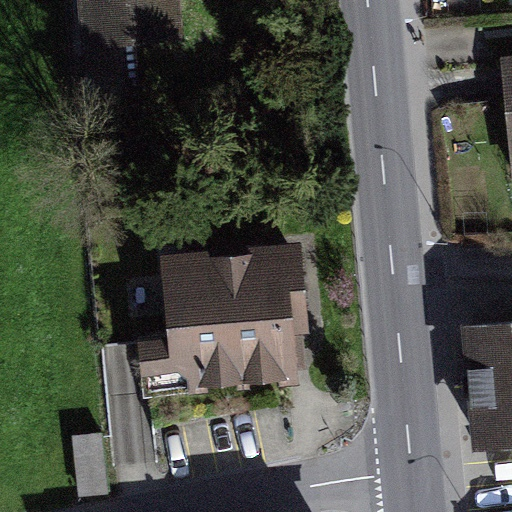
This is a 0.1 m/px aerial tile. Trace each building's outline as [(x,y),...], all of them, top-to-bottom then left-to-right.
[(76,0),(79,38),(176,31),(173,0),(76,0)] [(287,0),(227,0),(230,31),(290,27),(287,0)] [(165,244),(179,387),(301,376),(288,233),(165,244)] [(475,431),(511,428),(511,309),(466,313),(475,431)] [(101,429),(75,431),(79,493),(92,492),(106,491),(101,429)]
